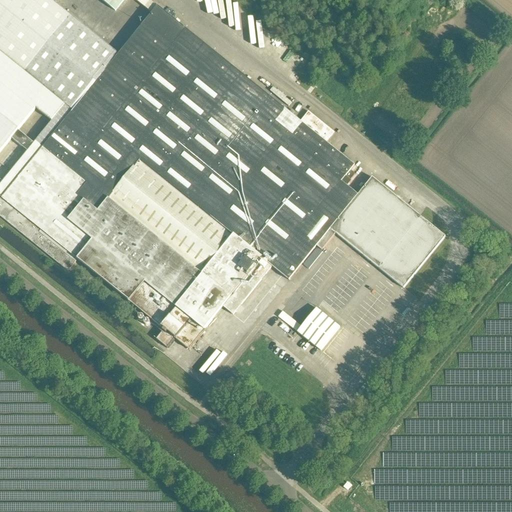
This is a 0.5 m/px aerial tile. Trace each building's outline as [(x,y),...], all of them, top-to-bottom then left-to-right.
[(0,0),(0,153),(36,109),(52,122),(0,186),(0,196),(3,199),(0,202),(0,217),(68,273),(78,261),(162,334),(156,341),(167,350),(175,340),(189,351),(205,332),(223,308),(233,316),(272,268),(289,282),(316,248),(322,252),(336,235),(404,290),(445,238),(372,179),(358,197),(347,188),(355,176),(351,172),(355,167),(326,144),(334,134),(308,113),(300,123),(258,89),(267,77),(256,68),(247,80),(158,8),(152,14),(119,56),(49,0),(0,0)] [(99,0),(115,12),(125,0),(99,0)] [(134,0),(152,14),(158,8),(148,0),(134,0)] [(244,40),(251,40),(249,12),(242,13),(244,40)] [(303,116),(307,110),(302,105),(297,111),(303,116)] [(321,352),(340,329),(317,310),(298,333),(321,352)] [(212,378),(227,354),(215,347),(200,370),(212,378)] [(226,395),(238,380),(229,373),(217,387),(226,395)]
